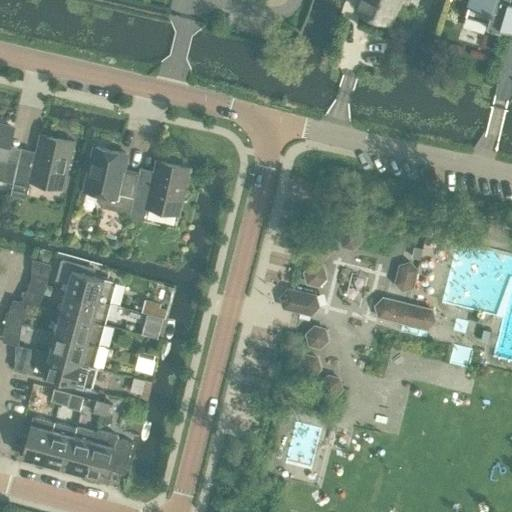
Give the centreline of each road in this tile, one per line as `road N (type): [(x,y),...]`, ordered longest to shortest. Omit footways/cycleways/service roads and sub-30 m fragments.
road 1 (tertiary): [(179,511),(278,123)]
road 2 (tertiary): [(278,123),(0,52)]
road 3 (unclassified): [(511,177),(278,123)]
